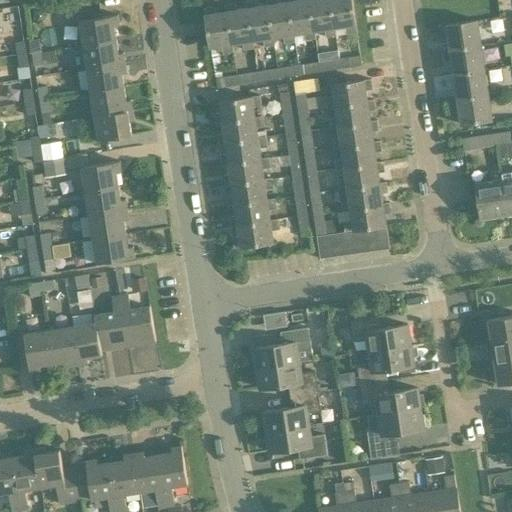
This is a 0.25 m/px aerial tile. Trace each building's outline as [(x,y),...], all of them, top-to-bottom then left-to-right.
[(273,37),(267,5),(257,7),(255,0),(254,0),(246,2),(252,41),(263,39),(264,47),(274,46),(273,37)] [(276,0),(266,0),(273,37),(284,35),(285,44),(295,43),(287,0),(286,0),(287,2),(277,4),(276,0)] [(314,31),(308,0),(298,0),(297,0),(287,0),(295,43),(295,42),(294,34),(304,33),(305,41),(315,39),(313,31),(314,31)] [(308,0),(314,31),(324,29),(325,38),(336,36),(329,0),(308,0)] [(329,0),(336,36),(335,28),(345,26),(346,34),(357,32),(351,0),(329,0)] [(225,5),(233,52),(232,44),(242,42),(244,51),(254,49),(252,41),(246,2),(247,9),(236,10),(235,3),(225,5)] [(223,54),(233,52),(225,5),(224,5),(225,12),(215,13),(214,7),(204,9),(210,48),(222,46),(223,54)] [(42,21),(46,16),(45,9),(33,10),(35,22),(42,21)] [(82,44),(116,39),(114,26),(119,25),(117,14),(79,20),(82,44)] [(450,50),(481,45),(477,20),(446,24),(450,50)] [(29,40),(32,52),(41,51),(39,38),(29,40)] [(82,44),(86,68),(124,62),(123,52),(118,53),(116,39),(82,44)] [(15,42),(17,55),(27,54),(25,40),(15,42)] [(450,50),(453,74),(484,70),(481,45),(450,50)] [(41,51),(32,52),(34,66),(43,64),(41,51)] [(27,54),(17,55),(19,68),(29,66),(27,54)] [(361,55),(339,58),(341,68),(362,65),(361,55)] [(339,58),(337,58),(337,59),(319,62),(320,71),(341,68),(339,58)] [(124,62),(86,68),(90,92),(123,87),(121,73),(126,73),(124,62)] [(298,65),(300,74),(320,71),(319,62),(298,65)] [(278,68),(279,78),(300,74),(298,65),(278,68)] [(217,87),(238,84),(237,75),(236,75),(234,67),(230,68),(231,76),(216,78),(217,87)] [(257,71),(259,81),(279,78),(278,68),(257,71)] [(484,70),(453,74),(457,99),(488,95),(484,70)] [(237,75),(238,84),(259,81),(257,71),(237,75)] [(294,81),(298,112),(308,111),(305,92),(319,90),(318,78),(294,81)] [(368,102),(368,101),(366,91),(373,90),(371,80),(332,86),(334,98),(326,99),(327,108),(335,107),(368,102)] [(287,83),(278,85),(279,93),(288,91),(287,83)] [(37,87),(39,100),(49,98),(47,85),(37,87)] [(90,92),(94,116),(132,110),(130,100),(125,101),(123,87),(90,92)] [(22,89),(24,102),(34,101),(32,88),(22,89)] [(292,113),(289,91),(288,91),(279,93),(283,114),(292,113)] [(488,95),(457,99),(461,124),(491,120),(488,95)] [(216,124),(264,117),(256,118),(254,108),(262,107),(261,96),(219,101),(221,113),(215,114),(216,124)] [(49,98),(39,100),(42,113),(51,112),(49,98)] [(374,100),(368,101),(368,102),(335,107),(336,118),(329,119),(330,129),(338,128),(371,123),(371,122),(369,113),(376,112),(374,100)] [(34,101),(24,102),(27,115),(36,114),(34,101)] [(133,120),(132,110),(94,116),(97,140),(131,135),(129,121),(133,120)] [(301,133),(311,131),(308,111),(298,112),(301,133)] [(292,113),(283,114),(286,135),(295,133),(292,113)] [(218,135),(219,144),(259,139),(257,128),(265,127),(264,117),(216,124),(216,125),(223,124),(224,134),(218,135)] [(371,123),(338,128),(340,140),(332,141),(333,149),(341,148),(374,143),(372,133),(379,132),(378,121),(371,122),(371,123)] [(40,135),(40,137),(53,135),(51,123),(38,125),(40,135)] [(509,130),(494,133),(496,145),(511,143),(509,130)] [(304,153),(314,152),(311,131),(301,133),(304,153)] [(295,133),(286,135),(289,155),(298,154),(295,133)] [(469,137),(471,150),(481,148),(481,147),(496,145),(494,133),(469,137)] [(44,161),(40,137),(40,135),(30,137),(30,139),(16,141),(18,158),(32,155),(34,163),(44,161)] [(259,139),(219,144),(219,146),(226,145),(228,155),(221,156),(222,165),(269,158),(262,159),(261,149),(268,148),(267,138),(259,139)] [(344,168),(377,164),(376,153),(382,152),(381,142),(374,143),(341,148),(343,159),(335,160),(336,170),(344,168)] [(307,174),(317,172),(314,152),(304,153),(307,174)] [(298,154),(289,155),(292,176),(301,175),(298,154)] [(269,158),(222,165),(223,166),(229,165),(230,175),(224,176),(226,185),(265,180),(264,170),(271,169),(269,158)] [(63,159),(45,162),(47,176),(65,173),(63,159)] [(85,190),(119,185),(117,173),(121,172),(120,160),(81,166),(85,190)] [(380,184),(379,175),(385,174),(384,163),(377,164),(344,168),(346,180),(338,181),(339,190),(347,189),(380,184)] [(481,218),(507,215),(500,170),(490,172),(491,181),(475,183),(481,218)] [(500,170),(507,215),(511,213),(511,177),(502,179),(500,170)] [(310,194),(320,193),(317,172),(307,174),(310,194)] [(34,175),(35,183),(47,181),(47,176),(46,173),(34,175)] [(301,175),(292,176),(295,196),(304,195),(301,175)] [(273,179),(265,180),(226,185),(226,187),(232,186),(234,196),(227,197),(228,206),(268,200),(267,191),(274,190),(273,179)] [(342,211),(350,209),(383,205),(381,195),(389,194),(387,183),(380,184),(347,189),(349,200),(341,201),(342,211)] [(33,186),(34,198),(44,197),(42,185),(33,186)] [(85,190),(89,214),(127,208),(125,198),(121,199),(119,185),(85,190)] [(17,189),(20,202),(29,200),(27,187),(17,189)] [(323,213),(320,193),(310,194),(313,215),(323,213)] [(304,195),(295,196),(298,217),(307,216),(304,195)] [(44,197),(34,198),(36,212),(46,211),(44,197)] [(29,200),(20,202),(15,203),(11,203),(13,216),(31,213),(29,200)] [(268,200),(228,206),(228,207),(235,206),(237,216),(230,217),(231,227),(271,221),(270,211),(277,210),(276,200),(268,201),(268,200)] [(383,205),(350,209),(352,220),(344,221),(345,233),(352,232),(364,230),(375,229),(386,227),(386,226),(384,215),(391,214),(390,204),(383,205)] [(127,208),(89,214),(92,238),(126,232),(124,220),(129,219),(127,208)] [(323,213),(313,215),(316,235),(335,232),(333,219),(324,221),(323,213)] [(307,216),(298,217),(301,237),(310,236),(307,216)] [(271,221),(231,227),(231,228),(238,227),(240,237),(232,238),(234,248),(274,242),(273,231),(280,230),(279,220),(271,221)] [(386,227),(375,229),(378,250),(389,248),(386,227)] [(375,229),(364,230),(367,252),(378,250),(375,229)] [(364,230),(352,232),(355,253),(367,252),(364,230)] [(57,231),(50,232),(51,241),(58,240),(57,231)] [(40,234),(42,246),(52,244),(50,232),(40,234)] [(126,232),(92,238),(96,262),(135,256),(133,245),(128,246),(126,232)] [(345,233),(341,233),(344,255),(355,253),(352,232),(345,233)] [(341,233),(329,235),(333,257),(344,255),(341,233)] [(25,236),(27,249),(37,248),(35,234),(25,236)] [(329,235),(317,237),(320,259),(333,257),(329,235)] [(19,249),(27,248),(25,237),(17,238),(19,249)] [(52,244),(42,246),(46,273),(56,272),(53,254),(63,252),(61,243),(52,244)] [(37,248),(27,249),(29,262),(39,260),(37,248)] [(88,273),(74,276),(76,286),(89,283),(88,273)] [(102,277),(91,278),(92,287),(103,285),(102,277)] [(133,278),(134,288),(146,287),(145,277),(133,278)] [(43,281),(44,291),(55,289),(54,279),(43,281)] [(29,293),(44,291),(43,281),(28,283),(29,293)] [(89,283),(76,286),(78,298),(92,296),(89,283)] [(128,295),(122,296),(130,347),(155,343),(150,307),(130,310),(128,295)] [(130,347),(122,296),(111,298),(113,313),(99,315),(105,351),(130,347)] [(105,351),(99,315),(94,316),(95,323),(75,326),(81,365),(89,363),(89,358),(103,356),(102,351),(105,351)] [(492,342),(511,338),(511,316),(488,320),(492,342)] [(369,350),(411,344),(408,324),(380,328),(378,317),(350,320),(353,341),(367,339),(369,350)] [(50,330),(56,364),(68,362),(69,367),(81,365),(75,326),(50,330)] [(255,348),(258,368),(298,361),(312,359),(311,348),(308,327),(280,332),(282,343),(255,348)] [(41,366),(56,364),(50,330),(25,334),(31,373),(42,371),(41,366)] [(495,364),(511,361),(511,338),(492,342),(495,364)] [(411,344),(369,350),(371,362),(357,364),(360,385),(388,381),(386,368),(414,364),(411,344)] [(298,361),(258,368),(262,387),(288,383),(290,396),(318,392),(315,371),(300,373),(298,361)] [(511,361),(495,364),(498,385),(511,382),(511,361)] [(367,416),(420,408),(417,388),(390,392),(388,381),(360,385),(363,404),(377,402),(378,414),(367,415),(367,416)] [(268,432),(308,425),(306,413),(321,411),(318,392),(290,396),(292,407),(265,412),(268,432)] [(423,427),(420,408),(367,416),(369,427),(366,427),(369,448),(397,443),(396,431),(423,427)] [(310,436),(308,425),(268,432),(271,452),(298,447),(299,459),(327,455),(324,434),(310,436)] [(171,453),(158,455),(166,506),(174,505),(171,486),(187,484),(181,446),(170,448),(171,453)] [(81,501),(75,466),(62,468),(59,450),(45,453),(44,447),(34,449),(40,488),(56,486),(59,505),(68,503),(81,501)] [(12,458),(21,511),(29,510),(26,491),(40,488),(34,449),(24,450),(25,456),(12,458)] [(143,452),(134,453),(140,491),(154,489),(157,507),(166,506),(158,455),(144,458),(143,452)] [(111,463),(118,511),(126,511),(124,494),(140,491),(134,453),(124,455),(125,461),(111,463)] [(428,471),(444,468),(442,455),(426,458),(428,471)] [(11,511),(16,511),(21,511),(12,458),(0,460),(0,493),(8,492),(11,511)] [(75,466),(81,501),(107,497),(109,511),(118,511),(111,463),(97,465),(96,459),(86,461),(87,464),(86,464),(85,462),(84,461),(76,462),(75,464),(75,466)] [(383,476),(381,464),(369,466),(371,478),(383,476)] [(428,492),(431,511),(459,511),(454,474),(444,476),(446,489),(428,492)] [(344,481),(335,483),(337,492),(346,490),(344,482),(344,481)] [(353,481),(344,482),(346,490),(354,489),(353,481)] [(409,481),(399,482),(403,511),(431,511),(428,492),(411,494),(409,481)] [(403,511),(399,482),(390,484),(392,498),(375,500),(376,511),(403,511)] [(348,511),(376,511),(375,500),(356,503),(354,489),(346,490),(348,511)] [(320,509),(320,511),(348,511),(346,490),(337,492),(335,492),(337,506),(320,509)]
